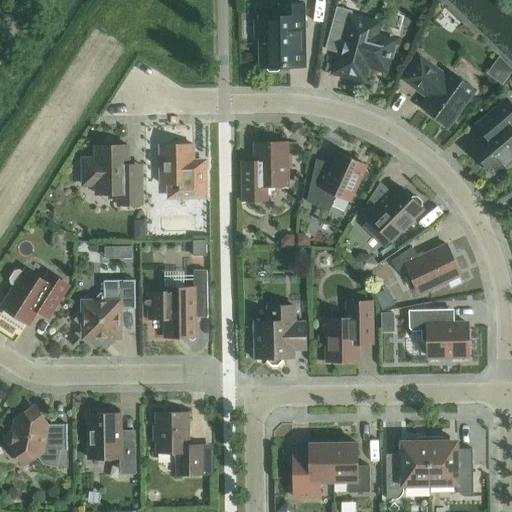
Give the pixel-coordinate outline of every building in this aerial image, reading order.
[(269,71),(278,71),(280,69),(280,67),(305,66),(304,4),(280,4),(280,16),(259,17),(259,20),(255,20),(255,39),(259,39),(260,67),(267,67),(267,69),(269,71)] [(365,75),(367,65),(377,67),(382,67),(385,65),(388,62),(391,49),(391,45),(389,41),(385,39),(375,36),(377,28),(374,22),(351,16),(352,11),(336,7),(325,49),(339,53),(336,67),(344,69),(345,73),(348,76),(358,78),(365,75)] [(420,57),(403,79),(429,98),(422,108),(448,127),(475,89),(449,71),(446,75),(420,57)] [(511,105),(507,99),(481,121),(491,132),(471,148),(493,173),(504,164),(506,166),(511,161),(511,105)] [(255,160),(241,160),(241,172),(242,200),(268,200),(267,185),(288,185),(287,143),(255,143),(255,160)] [(193,144),(160,145),(161,184),(166,184),(166,198),(179,197),(206,197),(205,170),(205,160),(193,160),(193,144)] [(141,172),(128,172),(128,145),(96,146),(96,158),(92,159),(89,160),(86,162),(84,165),(83,168),(83,172),(83,175),(84,179),(87,181),(90,184),(93,185),(96,185),(97,194),(118,194),(118,205),(142,204),(141,172)] [(359,181),(365,180),(368,173),(365,168),(366,165),(337,152),(327,173),(314,167),(307,202),(329,212),(337,195),(350,201),(359,181)] [(362,212),(369,219),(362,226),(384,249),(423,209),(420,207),(422,205),(422,201),(417,196),(413,196),(412,198),(401,187),(389,198),(378,187),(362,212)] [(133,220),(133,240),(145,240),(145,220),(133,220)] [(286,252),(309,244),(304,230),(281,239),(286,252)] [(206,240),(193,240),(193,256),(206,256),(206,240)] [(461,274),(447,244),(419,257),(412,247),(390,261),(397,272),(406,267),(417,290),(427,286),(429,290),(461,274)] [(48,272),(43,280),(26,269),(23,272),(19,270),(15,271),(10,278),(10,283),(15,286),(1,307),(28,324),(37,310),(49,318),(70,286),(48,272)] [(164,289),(164,291),(148,291),(149,318),(164,318),(165,337),(195,336),(195,309),(207,309),(207,270),(193,271),(194,288),(164,289)] [(135,308),(135,280),(104,280),(104,293),(100,293),(92,301),(83,301),(83,311),(74,320),(83,329),(84,338),(120,337),(119,309),(135,308)] [(347,318),(322,318),(322,333),(326,333),(326,361),(358,361),(358,344),(372,344),(372,327),(372,302),(347,302),(347,318)] [(293,305),(269,306),(269,321),(255,321),(256,358),(267,358),(267,361),(272,365),(278,365),(282,360),(282,358),(286,357),(286,348),(306,348),(305,324),(293,324),(293,305)] [(409,328),(412,331),(421,331),(421,340),(424,343),(428,343),(428,357),(468,356),(468,323),(451,324),(448,321),(448,309),(409,310),(409,328)] [(60,451),(67,450),(67,424),(47,424),(40,414),(40,413),(26,410),(26,411),(16,418),(14,430),(4,436),(24,465),(37,455),(43,464),(57,467),(60,451)] [(187,412),(157,413),(157,425),(154,428),(154,438),(157,440),(157,453),(172,452),(177,457),(177,475),(202,475),(202,445),(188,445),(187,412)] [(89,458),(120,458),(120,474),(136,474),(136,444),(121,445),(120,413),(88,414),(89,458)] [(429,437),(430,485),(456,485),(456,489),(458,492),(461,495),(464,496),(473,496),(472,449),(457,449),(457,441),(443,441),(443,438),(442,438),(438,437),(435,436),(429,437)] [(430,485),(429,437),(423,437),(420,437),(416,438),(415,438),(415,442),(401,442),(401,454),(386,454),(387,499),(396,499),(399,498),(402,495),(403,491),(403,486),(430,485)] [(309,448),(293,448),(293,467),(294,497),(320,497),(320,482),(334,481),(333,443),(309,443),(309,448)] [(357,443),(333,443),(334,481),(348,481),(348,492),(370,492),(369,465),(357,466),(357,443)]
